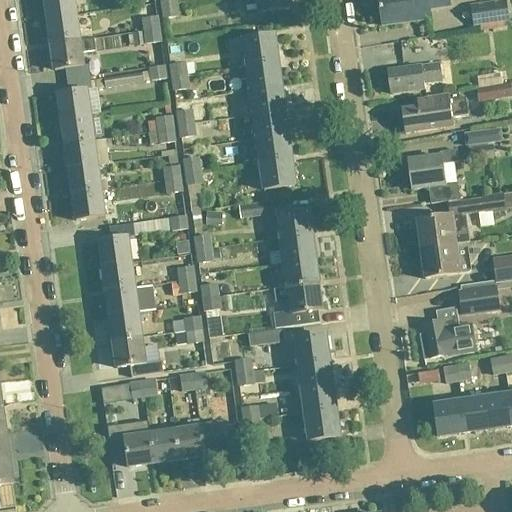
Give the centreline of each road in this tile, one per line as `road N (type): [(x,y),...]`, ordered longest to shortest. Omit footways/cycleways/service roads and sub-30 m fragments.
road 1 (residential): [(68,511),(0,30)]
road 2 (residential): [(401,478),(333,0)]
road 3 (residential): [(168,511),(401,478)]
